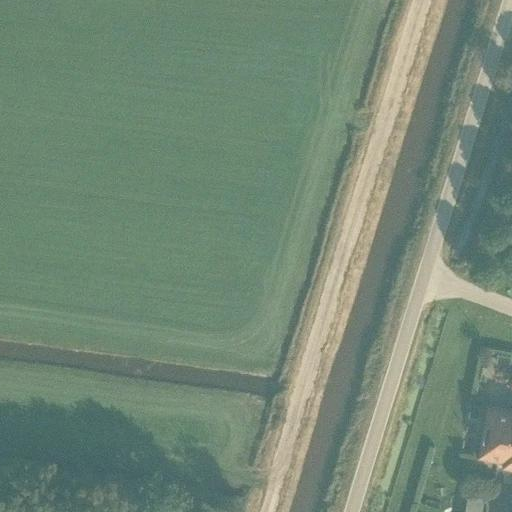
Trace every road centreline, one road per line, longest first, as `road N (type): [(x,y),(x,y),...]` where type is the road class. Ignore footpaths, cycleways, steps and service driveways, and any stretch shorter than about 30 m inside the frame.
road 1 (unclassified): [(351,511),(509,0)]
road 2 (track): [(420,0),(263,511)]
